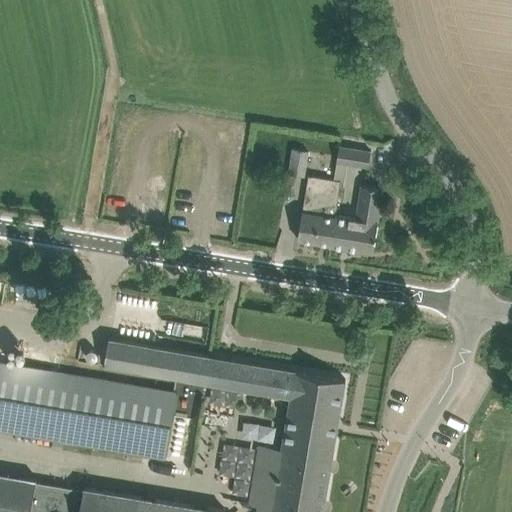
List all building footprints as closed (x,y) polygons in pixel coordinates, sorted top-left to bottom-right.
[(339,145),(337,161),(348,163),(349,163),(369,166),(371,150),(363,149),(364,142),(365,141),(353,139),(342,137),(342,139),(341,146),(339,145)] [(309,150),(293,147),(289,172),(305,175),(309,150)] [(301,219),(298,239),(331,244),(336,214),(341,180),(334,179),(309,175),(307,187),(303,211),(301,219)] [(331,244),(331,246),(336,247),(374,252),(384,188),(364,185),(362,185),(357,217),(341,215),(336,214),(331,244)] [(100,349),(98,363),(105,365),(125,369),(159,374),(175,377),(287,396),(292,397),(291,404),(288,420),(283,448),(261,444),(250,504),(258,505),(257,511),(323,511),(337,428),(346,379),(297,371),(297,368),(110,337),(107,351),(100,349)] [(0,362),(0,427),(41,434),(166,456),(169,437),(177,393),(172,392),(157,389),(102,380),(71,375),(52,372),(0,362)] [(53,439),(52,447),(62,449),(64,441),(53,439)] [(0,471),(0,511),(32,511),(37,481),(38,478),(0,471)] [(37,481),(32,511),(80,511),(85,489),(37,481)] [(80,511),(226,511),(227,510),(86,486),(85,489),(80,511)]
